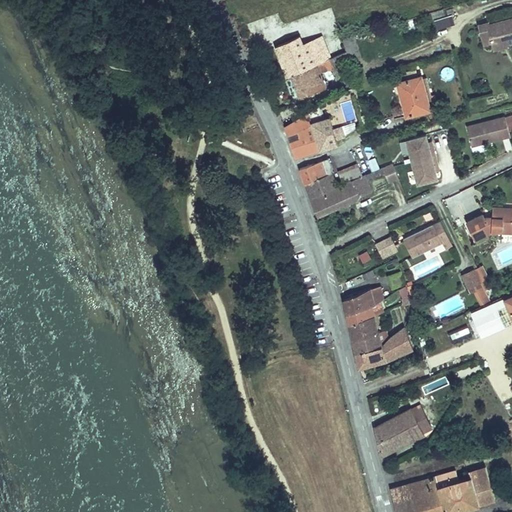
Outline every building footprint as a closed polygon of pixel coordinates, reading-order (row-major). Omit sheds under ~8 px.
[(433,12),(434,16),(453,12),(451,7),(433,12)] [(453,14),(434,17),(435,27),(455,24),(453,14)] [(493,34),(496,46),(509,43),(511,41),(511,19),(491,24),(493,34)] [(485,36),(493,34),(491,24),(490,22),(482,24),(485,36)] [(321,71),(317,63),(312,65),(304,45),(301,36),(277,46),(297,100),(327,87),(321,71)] [(312,65),(317,63),(321,71),(328,68),(336,69),(330,58),(322,37),(304,45),(312,65)] [(337,71),(351,64),(347,51),(330,58),(336,69),(337,71)] [(403,105),(406,116),(430,110),(421,77),(401,82),(404,95),(396,97),(398,106),(403,105)] [(404,95),(401,82),(393,84),(396,97),(404,95)] [(309,111),(310,113),(321,149),(338,143),(337,137),(330,115),(323,117),(319,105),(309,111)] [(297,121),(300,131),(302,136),(308,153),(321,149),(310,113),(297,121)] [(336,113),(330,115),(337,137),(343,135),(336,113)] [(505,116),(467,125),(472,145),(486,141),(510,135),(509,130),(505,116)] [(297,121),(286,127),(289,135),(300,131),(297,121)] [(426,135),(407,139),(418,183),(437,178),(436,171),(434,166),(438,165),(433,146),(429,147),(428,141),(426,135)] [(296,157),(308,153),(302,136),(291,140),(296,157)] [(344,165),(357,161),(353,151),(341,156),(344,165)] [(328,158),(323,160),(329,173),(332,172),(333,169),(328,158)] [(306,183),(329,173),(323,160),(300,168),(306,183)] [(388,181),(399,177),(393,162),(382,167),(385,172),(388,181)] [(338,171),(343,184),(360,176),(362,175),(357,163),(338,171)] [(385,172),(382,167),(367,173),(369,179),(385,172)] [(329,173),(306,183),(311,198),(319,195),(337,186),(332,172),(329,173)] [(372,191),(364,174),(362,175),(360,176),(368,193),(372,191)] [(319,195),(311,198),(318,216),(368,193),(360,176),(343,184),(339,185),(340,188),(320,197),(319,195)] [(475,240),(494,231),(506,232),(509,228),(511,228),(511,211),(506,211),(506,207),(495,206),(495,218),(492,218),(489,218),(487,219),(486,220),(484,215),(467,223),(475,240)] [(446,251),(454,247),(441,220),(404,238),(413,257),(442,243),(446,251)] [(381,255),(396,247),(391,236),(375,243),(381,255)] [(367,249),(358,254),(363,262),(372,257),(367,249)] [(483,266),(476,270),(483,286),(485,290),(493,287),(483,266)] [(475,290),(483,286),(476,270),(475,268),(462,274),(470,292),(475,290)] [(375,274),(373,269),(363,274),(365,279),(375,274)] [(392,288),(406,283),(402,271),(388,276),(392,288)] [(348,315),(376,305),(385,299),(380,285),(369,289),(358,295),(345,300),(348,315)] [(483,286),(475,290),(481,304),(490,300),(485,290),(483,286)] [(511,295),(472,313),(482,336),(511,322),(511,295)] [(375,315),(380,313),(383,311),(381,304),(376,305),(348,315),(351,324),(375,315)] [(375,315),(379,332),(384,330),(380,313),(375,315)] [(375,315),(351,324),(355,340),(379,332),(375,315)] [(449,339),(470,335),(468,326),(447,330),(449,339)] [(404,327),(391,336),(382,344),(358,353),(361,367),(388,360),(387,359),(413,348),(404,327)] [(379,332),(355,340),(358,353),(382,344),(379,332)] [(432,428),(428,420),(425,414),(421,406),(414,409),(413,408),(375,428),(382,455),(426,433),(425,432),(432,428)] [(457,470),(391,488),(395,504),(426,495),(430,511),(457,511),(497,501),(487,467),(483,468),(482,465),(477,467),(478,469),(470,472),(472,477),(460,480),(457,470)] [(397,511),(430,511),(426,495),(395,504),(397,511)]
